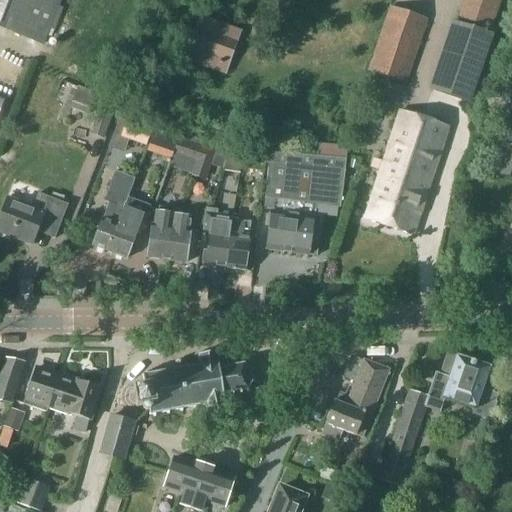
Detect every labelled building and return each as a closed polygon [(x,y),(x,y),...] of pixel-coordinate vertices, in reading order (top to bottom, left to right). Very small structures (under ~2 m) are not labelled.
[(0,0),(0,28),(44,46),(62,0),(0,0)] [(463,0),(457,18),(492,30),(501,0),(463,0)] [(368,72),(406,85),(428,20),(389,6),(368,72)] [(189,48),(230,63),(241,31),(200,17),(189,48)] [(494,35),(452,22),(429,90),(471,104),(494,35)] [(497,143),(489,172),(500,175),(511,178),(511,81),(499,129),(495,142),(497,143)] [(89,115),(97,94),(78,87),(70,108),(89,115)] [(104,97),(90,134),(103,139),(117,102),(104,97)] [(369,168),(380,171),(365,220),(414,236),(449,127),(398,111),(382,162),(372,158),(369,168)] [(131,123),(126,137),(149,144),(154,131),(131,123)] [(154,131),(148,148),(172,157),(178,139),(154,131)] [(181,132),(179,139),(173,155),(196,163),(201,147),(204,140),(181,132)] [(196,163),(191,176),(206,181),(216,152),(201,147),(196,163)] [(267,250),(308,256),(308,255),(317,257),(320,239),(312,238),(314,218),(312,217),(315,205),(341,208),(345,170),(346,159),(270,153),(269,163),(268,163),(265,198),(277,200),(276,212),(272,212),(267,250)] [(242,157),(229,155),(223,172),(240,174),(241,167),(242,157)] [(241,167),(250,168),(250,170),(264,172),(265,159),(242,157),(241,167)] [(110,205),(93,246),(108,252),(128,199),(135,181),(116,173),(104,203),(110,205)] [(32,245),(37,232),(55,239),(68,205),(38,193),(33,207),(9,197),(0,218),(0,229),(13,235),(12,237),(32,245)] [(128,199),(108,252),(127,259),(136,233),(139,234),(150,207),(128,199)] [(153,226),(148,258),(167,261),(174,216),(178,216),(179,211),(161,209),(160,214),(157,213),(156,226),(153,226)] [(205,264),(205,266),(226,269),(232,222),(233,217),(218,214),(218,210),(206,209),(203,228),(211,229),(207,251),(204,251),(202,264),(205,264)] [(178,216),(174,216),(167,261),(186,263),(190,230),(189,230),(191,212),(179,210),(179,211),(178,216)] [(249,237),(251,223),(244,221),(244,224),(232,222),(226,269),(246,271),(250,237),(249,237)] [(150,410),(151,417),(155,416),(155,418),(158,418),(158,416),(168,414),(169,416),(172,415),(172,413),(182,412),(182,414),(185,413),(185,411),(196,409),(196,411),(199,411),(198,409),(207,407),(209,416),(230,412),(227,395),(231,394),(232,396),(234,396),(234,394),(239,393),(239,395),(243,394),(242,392),(247,391),(247,393),(250,392),(249,391),(253,384),(255,384),(256,381),(254,381),(252,373),(254,371),(252,369),(251,370),(245,366),(246,364),(244,363),(243,366),(239,366),(239,364),(236,365),(236,366),(230,367),(229,366),(227,366),(227,367),(222,368),(219,352),(198,355),(200,365),(190,367),(190,366),(187,366),(187,367),(185,368),(184,361),(176,363),(177,369),(175,369),(175,368),(173,369),(173,370),(163,371),(161,371),(161,372),(150,374),(149,372),(146,373),(147,375),(143,376),(145,386),(133,388),(137,408),(144,407),(144,411),(150,410)] [(411,392),(381,480),(398,487),(425,408),(440,413),(445,398),(475,408),(473,413),(492,419),(497,403),(495,402),(498,394),(483,388),(490,369),(457,357),(447,354),(440,375),(436,374),(428,397),(411,392)] [(353,357),(343,381),(353,385),(345,406),(365,414),(371,416),(390,370),(363,360),(363,361),(353,357)] [(25,362),(6,359),(0,378),(0,399),(12,402),(25,362)] [(39,370),(35,368),(24,404),(46,411),(47,409),(46,408),(57,374),(40,368),(39,370)] [(68,414),(76,416),(72,429),(85,434),(89,420),(90,420),(99,388),(57,374),(46,408),(47,409),(46,411),(47,409),(67,415),(68,414)] [(345,406),(334,402),(321,436),(334,441),(338,429),(363,439),(371,416),(365,414),(345,406)] [(9,408),(2,428),(18,433),(24,413),(9,408)] [(130,424),(111,418),(101,454),(120,460),(127,435),(131,436),(133,428),(129,427),(130,424)] [(224,507),(233,479),(174,460),(165,488),(186,495),(182,506),(199,511),(203,500),(224,507)] [(316,479),(344,490),(349,478),(321,466),(316,479)] [(25,479),(16,504),(37,511),(41,511),(51,488),(25,479)] [(280,485),(269,511),(299,511),(306,496),(280,485)]
